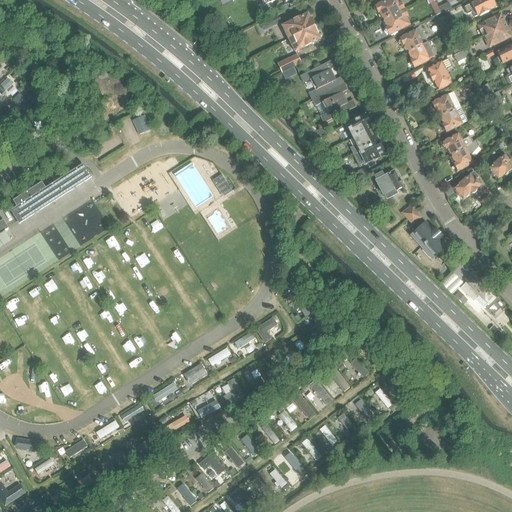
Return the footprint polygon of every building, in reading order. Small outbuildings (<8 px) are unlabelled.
[(383,21),(405,10),(401,3),(399,4),(396,0),(388,0),(375,7),(375,9),(375,10),(376,12),(377,13),(378,15),(380,14),(383,21)] [(437,16),(442,14),(438,7),(434,0),(426,0),(429,4),(430,4),(437,16)] [(496,8),(492,0),(480,0),(464,8),(467,15),(472,13),(475,18),(480,15),(480,17),(489,13),(488,11),(496,8)] [(438,7),(442,14),(452,9),(449,2),(438,7)] [(389,36),(405,28),(409,25),(406,18),(408,17),(405,10),(383,21),(386,27),(385,28),(386,30),(385,31),(386,34),(388,34),(389,36)] [(449,11),(444,14),(447,21),(453,18),(449,11)] [(289,40),(314,27),(308,14),(283,27),(289,40)] [(484,37),(506,26),(500,15),(478,26),(484,37)] [(278,16),(268,21),(271,27),(281,22),(278,16)] [(451,32),(445,20),(439,23),(445,35),(451,32)] [(506,26),(484,37),(489,48),(511,37),(506,26)] [(289,40),(295,53),(320,40),(314,27),(289,40)] [(408,53),(427,44),(420,29),(399,39),(400,40),(399,42),(401,45),(402,45),(403,47),(405,46),(408,53)] [(413,68),(434,58),(427,44),(408,53),(411,60),(410,60),(411,62),(410,64),(411,66),(413,67),(413,68)] [(511,59),(511,45),(496,53),(498,58),(492,61),(495,67),(501,64),(501,65),(511,59)] [(466,59),(463,52),(461,48),(443,56),(445,61),(454,56),(457,63),(466,59)] [(484,55),(487,60),(494,56),(492,51),(489,52),(484,55)] [(297,55),(278,64),(282,73),(302,64),(297,55)] [(335,80),(330,70),(336,67),(333,60),(300,77),(303,84),(312,80),(317,90),(309,94),(312,100),(345,84),(341,77),(335,80)] [(451,84),(441,64),(428,70),(430,74),(429,75),(429,77),(429,78),(430,81),(432,82),(433,84),(435,83),(438,90),(451,84)] [(293,68),(282,74),(285,80),(297,75),(293,68)] [(479,97),(485,94),(477,78),(470,82),(470,84),(476,95),(479,97)] [(347,103),(342,93),(348,91),(345,84),(312,100),(315,107),(323,103),(328,113),(320,117),(324,124),(346,113),(357,107),(353,100),(347,103)] [(494,93),(489,84),(487,85),(487,86),(483,88),(488,96),(491,94),(492,94),(494,93)] [(498,92),(489,97),(493,103),(502,98),(498,92)] [(440,118),(460,108),(453,93),(431,104),(432,105),(432,107),(433,109),(434,110),(435,112),(437,111),(440,118)] [(460,108),(440,118),(443,124),(442,125),(443,127),(442,128),(443,131),(445,131),(446,132),(462,124),(462,125),(468,122),(460,108)] [(352,138),(372,128),(370,123),(371,123),(371,122),(371,121),(371,120),(370,118),(369,118),(368,117),(367,117),(366,115),(345,125),(352,138)] [(151,130),(144,116),(133,121),(134,124),(139,135),(151,130)] [(93,154),(93,156),(93,158),(93,159),(94,161),(102,174),(104,175),(106,176),(109,176),(122,168),(129,165),(138,161),(144,159),(150,158),(154,158),(156,156),(159,154),(161,151),(162,149),(162,145),(160,141),(158,138),(156,135),(149,125),(151,130),(139,135),(134,124),(95,150),(94,151),(93,154)] [(320,137),(327,134),(324,128),(316,132),(320,137)] [(354,154),(359,152),(379,141),(372,128),(352,138),(356,146),(351,149),(354,154)] [(458,135),(442,143),(443,145),(442,146),(444,149),(445,149),(446,151),(448,150),(451,157),(466,149),(469,146),(472,144),(469,137),(461,141),(458,135)] [(379,141),(359,152),(366,165),(367,164),(370,168),(376,165),(374,162),(381,159),(380,158),(386,155),(383,150),(384,149),(384,148),(385,146),(384,145),(384,144),(383,143),(381,143),(380,143),(379,141)] [(466,149),(451,157),(455,163),(453,164),(454,166),(454,167),(455,170),(456,170),(457,172),(473,163),(470,157),(478,148),(475,142),(472,144),(469,146),(466,149)] [(489,169),(498,180),(505,174),(506,176),(511,170),(511,169),(511,168),(511,161),(511,160),(510,161),(505,155),(489,169)] [(477,166),(482,171),(487,166),(483,161),(477,166)] [(47,191),(42,184),(15,202),(19,209),(13,213),(18,222),(90,176),(84,167),(47,191)] [(362,177),(369,174),(366,169),(359,172),(362,177)] [(382,174),(375,177),(377,181),(376,182),(380,189),(376,190),(380,198),(383,196),(385,199),(387,200),(396,195),(396,193),(396,192),(402,188),(403,188),(402,186),(399,180),(395,172),(384,178),(382,174)] [(475,181),(470,175),(454,189),(463,200),(471,194),(472,195),(478,191),(476,189),(480,186),(480,183),(477,180),(475,181)] [(224,198),(233,192),(222,176),(213,182),(224,198)] [(483,206),(492,199),(489,195),(480,202),(483,206)] [(413,205),(402,214),(407,220),(416,212),(413,205)] [(420,219),(416,212),(407,220),(411,226),(420,219)] [(0,233),(7,229),(9,228),(3,220),(0,221),(0,233)] [(425,222),(410,236),(421,248),(422,248),(438,233),(439,232),(433,226),(431,228),(425,222)] [(422,248),(421,248),(432,261),(448,247),(443,241),(445,239),(439,232),(438,233),(422,248)] [(457,268),(462,263),(457,258),(452,263),(457,268)] [(467,283),(461,289),(474,302),(476,300),(484,308),(488,304),(489,305),(496,298),(471,274),(465,281),(467,283)] [(463,306),(468,301),(459,292),(454,297),(463,306)] [(306,296),(295,302),(305,318),(316,311),(306,296)] [(265,344),(272,340),(267,332),(278,325),(273,318),(255,329),(265,344)] [(207,373),(201,364),(183,375),(189,384),(207,373)] [(234,379),(227,383),(232,392),(223,397),(227,405),(244,396),(234,379)] [(117,457),(122,464),(129,459),(124,452),(117,457)] [(225,470),(211,454),(199,464),(204,471),(211,465),(219,476),(225,470)] [(103,467),(108,474),(115,469),(110,462),(103,467)] [(89,476),(78,483),(82,490),(93,483),(89,476)] [(1,482),(0,482),(0,500),(4,507),(26,493),(20,484),(8,492),(1,482)] [(229,497),(234,503),(239,499),(248,510),(253,505),(240,489),(229,497)] [(63,493),(52,500),(55,506),(67,499),(63,493)]
